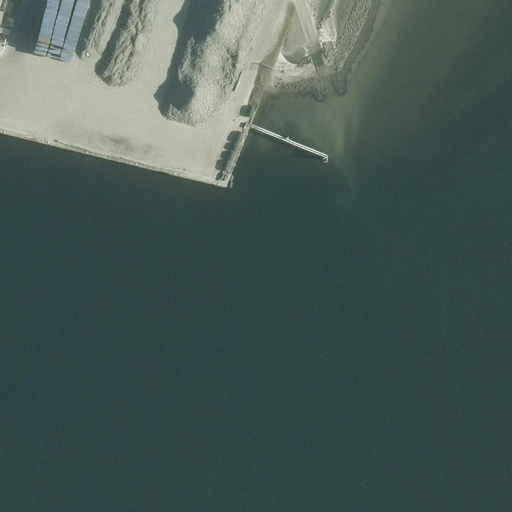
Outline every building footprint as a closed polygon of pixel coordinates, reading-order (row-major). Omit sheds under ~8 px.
[(260,0),(221,0),(220,4),(236,7),(233,20),(259,25),(260,19),(259,19),(260,16),(248,13),(249,9),(261,12),(263,1),(260,0)] [(17,3),(7,1),(5,12),(15,14),(17,3)] [(166,27),(163,39),(215,51),(218,39),(217,39),(220,27),(176,16),(173,29),(166,27)] [(7,17),(5,25),(13,27),(15,19),(7,17)] [(0,32),(11,35),(12,31),(0,28),(0,27),(0,32)]
